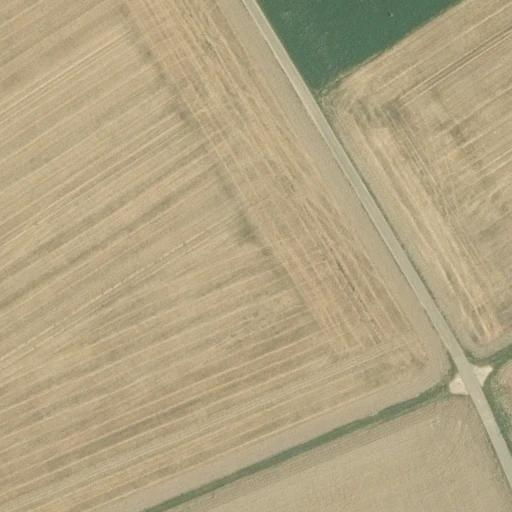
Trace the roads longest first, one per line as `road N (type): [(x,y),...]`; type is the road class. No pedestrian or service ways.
road 1 (track): [(252,0),(487,390),(511,448)]
road 2 (track): [(199,511),(511,374)]
